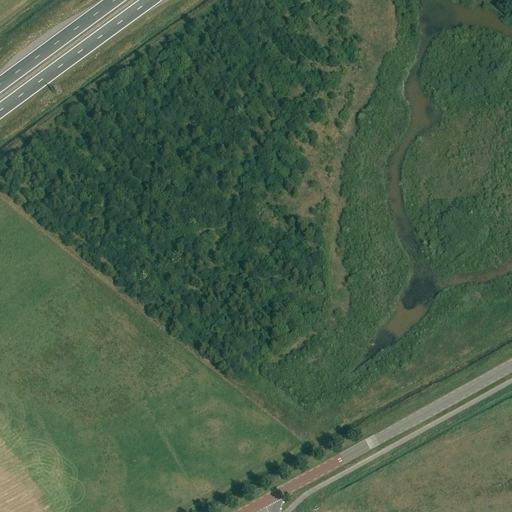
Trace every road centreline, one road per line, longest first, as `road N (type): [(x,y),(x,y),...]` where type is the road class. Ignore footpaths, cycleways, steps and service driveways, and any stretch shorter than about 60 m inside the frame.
road 1 (tertiary): [(267,502),(511,364)]
road 2 (trunk): [(0,110),(150,0)]
road 3 (trunk): [(115,0),(0,84)]
